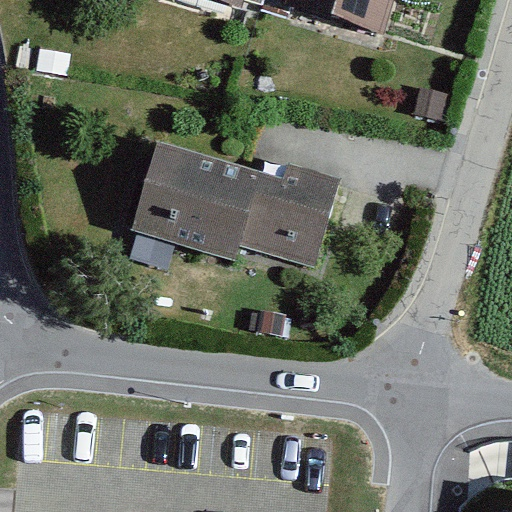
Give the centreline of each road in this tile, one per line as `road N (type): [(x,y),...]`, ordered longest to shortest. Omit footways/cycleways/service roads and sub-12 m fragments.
road 1 (residential): [(423,399),(0,331)]
road 2 (residential): [(423,399),(511,99)]
